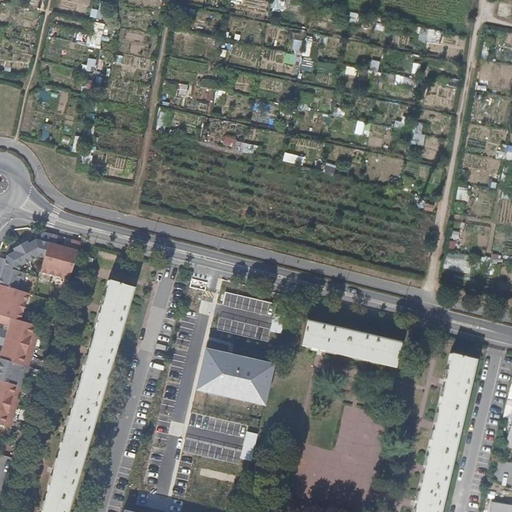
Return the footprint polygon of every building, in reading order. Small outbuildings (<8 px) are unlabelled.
[(499,102),(497,112),(507,113),(508,103),(499,102)] [(420,146),(424,124),(413,122),(409,144),(420,146)] [(5,262),(0,260),(0,323),(12,327),(10,332),(0,329),(0,345),(5,347),(4,352),(0,351),(0,425),(10,428),(22,388),(23,389),(29,368),(40,328),(20,321),(28,294),(20,291),(25,274),(18,272),(21,267),(29,262),(38,256),(44,258),(39,272),(68,281),(80,243),(71,241),(69,249),(55,246),(57,237),(42,233),(40,241),(34,240),(28,245),(26,242),(12,251),(13,253),(6,257),(5,262)] [(445,253),(443,270),(469,273),(471,257),(445,253)] [(93,260),(84,257),(82,264),(91,267),(93,260)] [(65,511),(133,287),(109,280),(100,308),(87,350),(75,393),(63,430),(51,472),(38,511),(65,511)] [(399,343),(306,321),(300,345),(320,350),(374,363),(393,368),(399,343)] [(273,364),(205,348),(195,390),(264,406),(273,364)] [(439,511),(475,362),(450,356),(444,381),(433,425),(423,468),(414,504),(412,511),(439,511)] [(511,409),(511,407),(505,405),(503,411),(511,414),(511,409)] [(489,511),(508,511),(510,506),(491,503),(489,511)]
